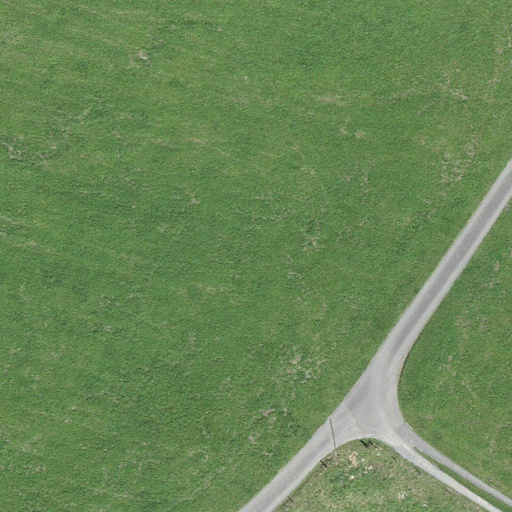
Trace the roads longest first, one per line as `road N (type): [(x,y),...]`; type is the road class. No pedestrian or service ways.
road 1 (track): [(353,409),(511,178)]
road 2 (track): [(511,511),(353,409)]
road 3 (track): [(255,511),(353,409)]
